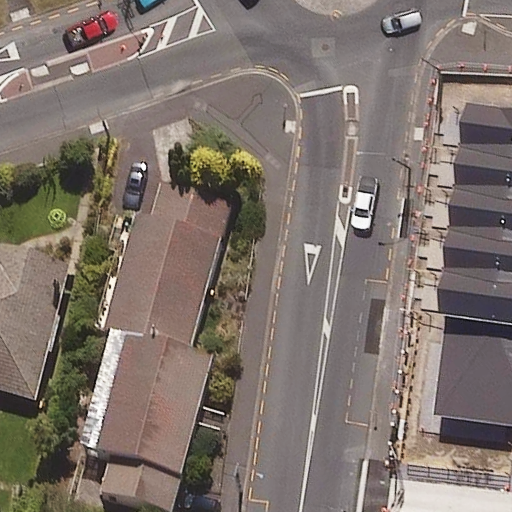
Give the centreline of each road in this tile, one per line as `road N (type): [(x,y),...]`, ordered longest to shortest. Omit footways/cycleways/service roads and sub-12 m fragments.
road 1 (tertiary): [(275,511),(329,128),(315,32)]
road 2 (tertiary): [(387,18),(383,165),(341,486)]
road 3 (residential): [(286,31),(56,109),(0,120)]
road 4 (residential): [(341,486),(511,502)]
road 5 (residential): [(0,48),(141,0)]
